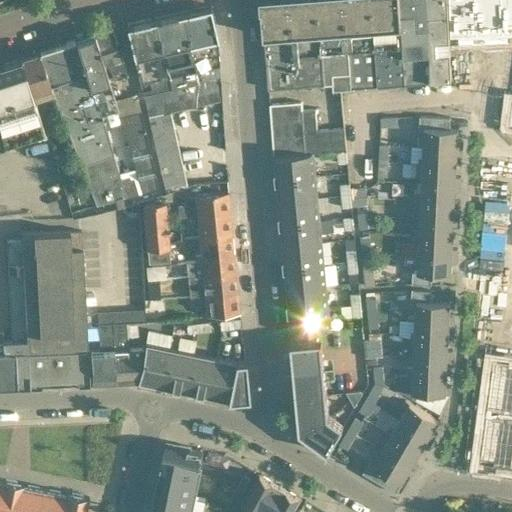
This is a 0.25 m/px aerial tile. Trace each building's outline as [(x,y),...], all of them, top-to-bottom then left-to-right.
[(297,86),(289,0),(261,0),(269,88),(297,86)] [(324,84),(317,0),(289,0),(297,86),(324,84)] [(350,72),(344,0),(317,0),(324,84),(333,83),(332,73),(350,72)] [(375,49),(371,0),(344,0),(350,72),(332,73),(333,83),(334,90),(352,88),(378,86),(378,80),(377,80),(374,49),(375,49)] [(405,84),(399,0),(371,0),(375,49),(374,49),(377,80),(378,80),(378,86),(405,84)] [(426,0),(399,0),(405,84),(429,82),(429,62),(429,39),(426,0)] [(426,0),(429,39),(429,62),(429,82),(451,80),(449,38),(447,0),(426,0)] [(511,0),(447,0),(449,38),(511,34),(511,99),(510,113),(508,125),(511,125),(511,0)] [(219,64),(217,39),(217,38),(209,5),(181,11),(195,69),(198,82),(206,80),(218,78),(217,65),(219,64)] [(195,69),(181,11),(154,18),(167,77),(168,77),(171,89),(175,88),(185,85),(195,83),(198,82),(195,69)] [(154,18),(126,24),(130,44),(139,83),(150,81),(153,93),(171,89),(168,77),(167,77),(154,18)] [(127,74),(118,47),(112,28),(94,34),(104,65),(108,64),(113,78),(127,74)] [(114,99),(104,65),(94,34),(75,39),(95,102),(99,115),(117,109),(114,99)] [(86,73),(75,39),(57,45),(68,79),(86,73)] [(99,115),(95,102),(86,73),(68,79),(57,45),(39,51),(52,92),(56,102),(93,197),(96,205),(107,202),(125,197),(117,173),(99,115)] [(52,92),(39,51),(20,57),(34,98),(52,92)] [(0,150),(46,135),(34,98),(20,57),(0,63),(0,150)] [(220,77),(218,78),(206,80),(211,102),(221,100),(220,77)] [(206,80),(198,82),(195,83),(201,105),(211,102),(206,80)] [(201,105),(195,83),(185,85),(190,107),(201,105)] [(190,107),(185,85),(175,88),(180,110),(190,107)] [(180,110),(175,88),(171,89),(153,93),(142,95),(147,117),(170,112),(180,110)] [(157,188),(139,109),(136,93),(114,99),(117,109),(118,115),(134,168),(141,192),(157,188)] [(302,101),(290,102),(270,104),(271,121),(303,119),(302,109),(302,101)] [(316,108),(302,109),(303,119),(304,136),(306,153),(314,152),(319,152),(317,129),(316,108)] [(172,124),(170,112),(147,117),(150,129),(172,124)] [(450,128),(450,117),(420,115),(419,145),(424,145),(462,147),(463,140),(458,140),(458,129),(450,128)] [(398,125),(397,116),(381,117),(381,126),(398,125)] [(304,136),(303,119),(271,121),(272,138),(304,136)] [(175,137),(172,124),(150,129),(153,142),(175,137)] [(346,150),(344,127),(331,128),(333,151),(346,150)] [(333,151),(331,128),(317,129),(319,152),(333,151)] [(306,153),(304,136),(272,138),(274,155),(306,153)] [(178,149),(175,137),(153,142),(156,154),(178,149)] [(389,144),(380,144),(379,161),(388,161),(389,144)] [(457,154),(462,155),(462,147),(424,145),(424,157),(417,156),(417,163),(424,163),(456,165),(457,154)] [(180,161),(178,149),(156,154),(158,166),(180,161)] [(347,150),(338,151),(339,163),(347,162),(347,150)] [(306,153),(274,155),(276,179),(316,175),(314,152),(306,153)] [(183,174),(180,161),(158,166),(161,179),(183,174)] [(387,176),(388,161),(379,161),(378,175),(387,176)] [(456,176),(456,165),(424,163),(417,163),(417,170),(423,170),(423,181),(461,183),(461,176),(456,176)] [(141,192),(134,168),(117,173),(125,197),(141,192)] [(186,186),(183,174),(161,179),(164,191),(186,186)] [(276,179),(278,201),(318,197),(316,175),(276,179)] [(455,190),(460,191),(461,183),(423,181),(422,193),(417,193),(416,199),(455,201),(455,190)] [(341,183),(342,195),(351,194),(349,182),(341,183)] [(367,195),(366,187),(366,186),(351,187),(351,196),(367,195)] [(230,211),(228,191),(194,195),(195,205),(178,207),(180,217),(191,216),(191,215),(230,211)] [(351,194),(342,195),(343,207),(352,206),(351,194)] [(368,204),(367,195),(351,196),(352,206),(368,204)] [(278,201),(280,223),(320,219),(318,197),(278,201)] [(454,212),(455,201),(416,199),(416,206),(421,207),(420,218),(459,219),(459,212),(454,212)] [(168,247),(164,203),(144,204),(147,249),(168,247)] [(232,232),(230,211),(191,215),(191,216),(191,221),(192,226),(197,225),(198,231),(198,235),(232,232)] [(359,212),(360,228),(369,227),(367,211),(359,212)] [(344,217),(345,229),(354,228),(353,216),(344,217)] [(453,226),(459,226),(459,219),(420,218),(420,230),(414,229),(414,235),(453,237),(453,226)] [(320,219),(280,223),(282,245),(322,241),(320,219)] [(89,382),(86,320),(92,319),(91,312),(85,312),(85,305),(91,305),(90,293),(84,294),(81,230),(21,233),(21,239),(7,240),(12,338),(2,339),(2,340),(0,340),(0,386),(41,384),(41,382),(76,381),(76,383),(89,382)] [(186,247),(184,247),(186,262),(195,261),(195,256),(234,252),(232,232),(198,235),(198,236),(185,237),(186,247)] [(361,236),(362,253),(372,252),(370,235),(361,236)] [(452,248),(453,237),(414,235),(414,243),(419,243),(419,254),(457,256),(458,248),(452,248)] [(284,267),(324,263),(322,241),(282,245),(284,267)] [(169,261),(168,247),(147,249),(148,262),(169,261)] [(347,249),(348,261),(357,260),(356,248),(347,249)] [(195,261),(186,262),(187,276),(236,271),(234,252),(195,256),(195,261)] [(373,266),(372,252),(362,253),(364,267),(373,266)] [(452,262),(457,262),(457,256),(419,254),(401,253),(401,266),(412,267),(411,283),(431,284),(432,273),(451,273),(452,262)] [(357,260),(348,261),(349,273),(358,272),(357,260)] [(284,267),(286,289),(326,285),(324,263),(284,267)] [(166,278),(165,264),(146,266),(147,279),(158,278),(166,278)] [(238,292),(236,271),(187,276),(190,297),(198,296),(238,292)] [(160,297),(158,278),(147,279),(149,297),(160,297)] [(286,289),(288,310),(328,307),(326,285),(286,289)] [(431,290),(411,289),(410,309),(416,309),(415,319),(454,321),(455,314),(449,314),(450,302),(430,301),(431,290)] [(238,292),(198,296),(199,302),(205,301),(206,314),(240,311),(238,292)] [(352,305),(361,304),(360,292),(351,293),(352,305)] [(376,294),(367,295),(368,311),(377,310),(376,294)] [(361,304),(352,305),(353,316),(362,315),(361,304)] [(308,331),(308,332),(330,330),(328,307),(288,310),(290,332),(308,331)] [(377,310),(368,311),(370,327),(379,326),(377,310)] [(232,327),(231,319),(219,320),(220,329),(232,327)] [(449,328),(454,328),(454,321),(415,319),(415,332),(409,331),(409,337),(414,337),(448,339),(449,328)] [(210,330),(209,321),(197,322),(198,331),(210,330)] [(126,322),(112,323),(115,381),(134,380),(142,347),(127,348),(126,322)] [(198,331),(197,322),(186,323),(187,332),(198,331)] [(100,349),(89,350),(90,362),(91,382),(115,381),(112,323),(102,323),(99,324),(100,349)] [(137,335),(136,323),(126,324),(128,336),(137,335)] [(291,343),(294,369),(297,397),(314,395),(314,394),(327,393),(324,366),(322,340),(309,341),(308,332),(308,331),(290,332),(291,333),(292,333),(292,343),(291,343)] [(448,350),(448,339),(414,337),(409,337),(408,345),(414,345),(413,355),(453,357),(453,350),(448,350)] [(382,346),(382,338),(370,339),(366,339),(366,348),(382,346)] [(145,341),(137,380),(161,385),(169,346),(145,341)] [(161,385),(185,390),(193,351),(169,346),(161,385)] [(382,346),(366,348),(367,356),(383,355),(382,346)] [(185,390),(208,395),(216,356),(193,351),(185,390)] [(447,364),(452,364),(453,357),(413,355),(413,367),(407,367),(407,373),(447,375),(447,364)] [(208,395),(227,399),(248,397),(244,359),(235,360),(216,356),(208,395)] [(479,462),(511,466),(511,364),(492,362),(486,406),(484,417),(485,417),(479,462)] [(374,368),(376,382),(385,384),(383,367),(374,368)] [(397,373),(396,389),(412,397),(412,392),(419,392),(416,399),(441,412),(451,394),(451,386),(446,386),(447,375),(407,373),(397,373)] [(375,402),(385,384),(376,382),(367,397),(375,402)] [(346,391),(355,406),(363,392),(361,390),(346,391)] [(314,395),(297,397),(300,431),(329,414),(327,393),(314,394),(314,395)] [(367,414),(375,402),(367,397),(359,410),(367,414)] [(439,419),(422,409),(410,402),(405,399),(401,405),(406,409),(401,418),(434,438),(438,432),(433,429),(439,419)] [(328,452),(344,425),(329,414),(300,431),(328,452)] [(356,417),(349,429),(356,434),(364,421),(356,417)] [(434,438),(401,418),(399,420),(395,428),(389,424),(386,430),(392,433),(420,451),(426,441),(430,444),(433,440),(434,438)] [(351,443),(356,434),(349,429),(340,444),(348,449),(351,443)] [(420,451),(392,433),(386,430),(382,436),(388,439),(382,449),(416,469),(419,462),(415,460),(420,451)] [(166,443),(164,454),(161,466),(163,466),(163,465),(199,473),(203,450),(190,448),(191,446),(180,444),(179,445),(166,443)] [(363,471),(363,472),(396,492),(407,474),(408,472),(412,475),(416,469),(382,449),(377,458),(373,455),(363,471)] [(199,473),(163,465),(163,466),(161,476),(159,475),(157,486),(194,494),(199,473)] [(251,511),(264,511),(280,485),(280,484),(271,479),(261,473),(242,506),(251,511)] [(244,474),(238,485),(245,489),(251,478),(244,474)] [(0,479),(0,511),(15,511),(22,482),(3,478),(2,480),(0,479)] [(22,482),(15,511),(38,511),(44,488),(22,484),(23,482),(22,482)] [(239,499),(245,489),(238,485),(232,495),(239,499)] [(290,511),(300,496),(290,490),(281,485),(280,485),(264,511),(290,511)] [(190,511),(194,494),(157,486),(155,497),(157,497),(155,506),(155,508),(175,511),(190,511)] [(61,511),(65,495),(66,491),(65,491),(65,492),(44,488),(38,511),(61,511)] [(85,511),(89,496),(66,491),(65,495),(61,511),(85,511)]
